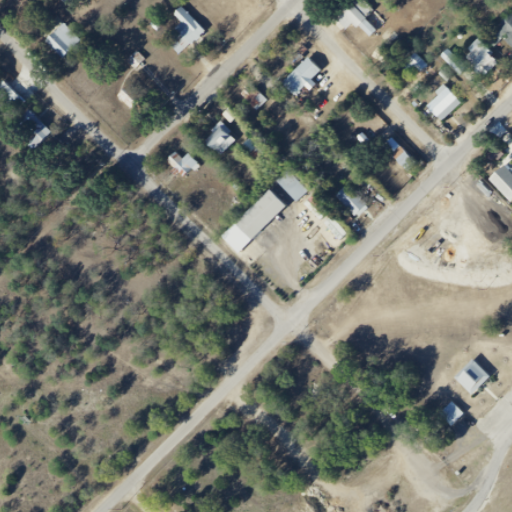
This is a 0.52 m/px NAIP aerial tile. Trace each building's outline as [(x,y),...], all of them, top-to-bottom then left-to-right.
[(61,0),(70,9),(79,0),(61,0)] [(371,0),(357,0),(339,17),(355,33),(361,27),(367,33),(369,31),(379,41),(387,34),(376,22),(384,13),(371,0)] [(192,11),(184,19),(191,27),(176,41),(190,57),(214,34),(192,11)] [(511,23),(500,37),(511,47),(511,23)] [(399,36),(389,27),(379,37),(389,46),(399,36)] [(72,28),(53,47),(72,66),(91,46),(72,28)] [(486,42),(476,51),(480,55),(474,61),(488,76),(493,72),(498,78),(510,67),(486,42)] [(441,57),(460,75),(467,68),(448,50),(441,57)] [(282,83),(296,97),(322,70),(309,57),(282,83)] [(318,62),(291,86),(304,99),(313,91),(319,97),(328,89),(322,82),(330,75),(318,62)] [(119,97),(132,109),(143,96),(130,84),(119,97)] [(13,87),(0,100),(0,102),(17,119),(31,104),(13,87)] [(452,88),(443,96),(448,101),(437,111),(450,125),(470,107),(452,88)] [(140,91),(128,103),(142,117),(154,105),(140,91)] [(264,91),(249,104),(260,117),(276,104),(264,91)] [(38,114),(24,129),(45,150),(60,135),(38,114)] [(232,127),(214,144),(229,160),(247,143),(232,127)] [(400,143),(389,156),(414,178),(425,166),(400,143)] [(197,157),(191,162),(184,155),(175,164),(191,180),(205,165),(197,157)] [(511,169),(497,184),(511,199),(511,169)] [(297,203),(307,193),(290,175),(280,184),(297,203)] [(357,186),(345,199),(365,217),(377,204),(357,186)] [(280,192),(233,240),(250,256),(297,209),(280,192)] [(481,359),(462,379),(479,396),(499,376),(481,359)]
